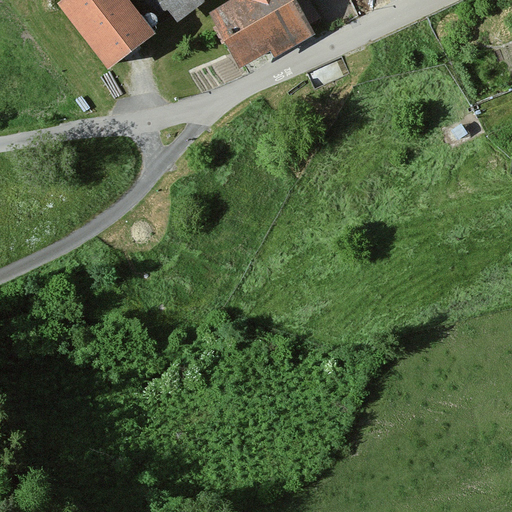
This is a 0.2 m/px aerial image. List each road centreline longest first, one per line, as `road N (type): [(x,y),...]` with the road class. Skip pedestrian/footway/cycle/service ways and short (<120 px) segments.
road 1 (tertiary): [(430,0),(212,107)]
road 2 (tertiary): [(159,167),(110,216),(0,276)]
road 3 (unclassified): [(0,144),(138,122)]
